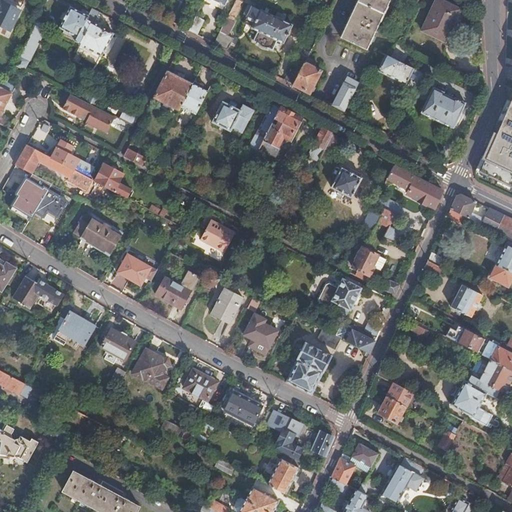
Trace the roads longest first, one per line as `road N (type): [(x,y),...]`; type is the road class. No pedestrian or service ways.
road 1 (residential): [(99,0),(453,184)]
road 2 (residential): [(0,234),(346,422)]
road 3 (residential): [(346,422),(453,184)]
road 4 (residential): [(453,184),(492,94),(489,0)]
